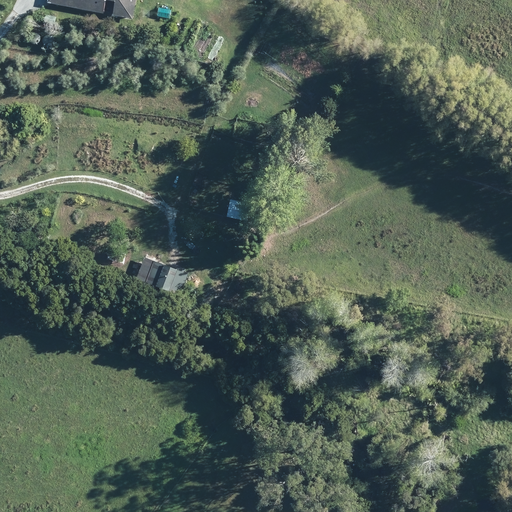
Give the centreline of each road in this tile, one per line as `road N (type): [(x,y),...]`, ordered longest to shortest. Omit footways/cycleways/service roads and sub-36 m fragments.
road 1 (track): [(205,123),(162,216),(229,234),(270,237),(444,170)]
road 2 (track): [(203,302),(209,284),(162,216),(81,186),(0,199)]
